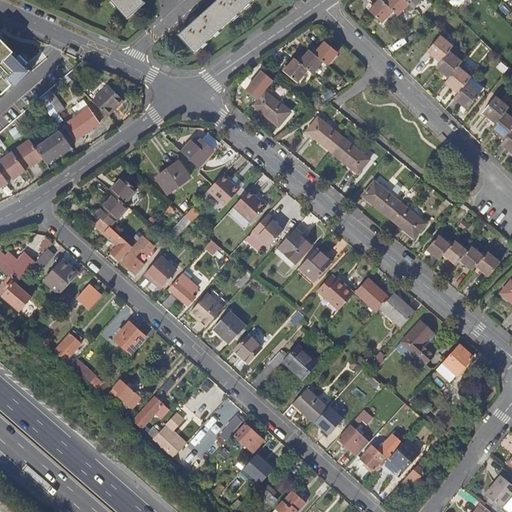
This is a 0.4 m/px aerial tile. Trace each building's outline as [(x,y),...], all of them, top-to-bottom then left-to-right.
[(145,4),(141,0),(109,0),(127,19),(145,4)] [(218,0),(178,35),(194,53),(253,0),(218,0)] [(393,11),(385,3),(382,0),(379,0),(369,10),(381,22),(393,11)] [(393,11),(397,15),(409,3),(405,0),(388,0),(385,3),(393,11)] [(492,8),(491,8),(487,11),(493,17),(497,13),(492,8)] [(0,91),(1,93),(11,82),(14,84),(28,73),(22,66),(25,63),(30,58),(22,50),(20,52),(17,55),(12,50),(15,47),(3,36),(0,38),(0,91)] [(440,62),(449,51),(453,46),(440,36),(427,51),(440,62)] [(315,54),(323,61),(328,65),(338,52),(325,42),(315,54)] [(299,63),(307,70),(313,74),(323,61),(315,54),(310,50),(299,63)] [(449,77),(458,67),(462,62),(449,51),(440,62),(436,67),(449,77)] [(299,63),(294,59),(284,72),(297,83),(307,70),(299,63)] [(22,66),(28,73),(32,70),(25,63),(22,66)] [(458,93),(467,82),(471,77),(458,67),(449,77),(445,82),(458,93)] [(244,89),(257,100),(265,91),(273,81),(260,70),(244,89)] [(458,93),(454,98),(467,108),(480,93),(467,82),(458,93)] [(92,101),(107,116),(123,100),(108,85),(92,101)] [(277,125),(289,110),(265,91),(257,100),(253,105),(277,125)] [(39,99),(57,125),(62,121),(45,94),(39,99)] [(496,123),(505,113),(509,108),(496,97),(483,112),(496,123)] [(75,140),(100,123),(89,108),(64,125),(75,140)] [(505,139),(511,130),(511,118),(505,113),(496,123),(492,128),(505,139)] [(333,151),(345,137),(330,125),(319,116),(308,130),(333,151)] [(511,130),(505,139),(501,143),(511,152),(511,130)] [(71,146),(61,131),(36,148),(44,159),(46,162),(71,146)] [(345,137),(333,151),(359,172),(371,158),(345,137)] [(31,167),(44,159),(36,148),(31,139),(18,147),(21,152),(28,162),(31,167)] [(187,143),(180,151),(198,167),(213,150),(202,140),(197,146),(192,142),(189,145),(187,143)] [(14,179),(26,170),(23,166),(16,155),(13,151),(0,159),(3,164),(10,174),(14,179)] [(21,152),(16,155),(23,166),(28,162),(21,152)] [(168,193),(189,178),(178,162),(157,178),(168,193)] [(0,165),(0,169),(5,177),(10,174),(3,164),(0,165)] [(0,169),(0,186),(1,186),(2,187),(8,182),(5,177),(0,169)] [(224,173),(208,191),(225,206),(240,189),(229,180),(231,179),(224,173)] [(114,195),(124,204),(136,189),(122,177),(110,192),(114,195)] [(388,217),(400,203),(385,191),(374,181),(362,196),(388,217)] [(267,206),(249,190),(234,207),(252,223),(267,206)] [(101,218),(110,227),(116,220),(117,222),(129,209),(124,204),(114,195),(97,215),(101,218)] [(400,203),(388,217),(414,238),(426,224),(400,203)] [(267,215),(252,232),(268,247),(282,231),(272,222),(273,220),(267,215)] [(181,233),(191,222),(186,217),(176,228),(181,233)] [(110,227),(101,218),(94,225),(118,246),(108,257),(117,264),(132,246),(124,239),(110,227)] [(295,228),(275,250),(293,266),(311,246),(300,236),(302,234),(295,228)] [(148,254),(154,246),(143,236),(129,252),(130,253),(122,263),(136,275),(144,265),(136,257),(143,250),(148,254)] [(444,254),(451,246),(438,236),(427,249),(440,259),(444,254)] [(46,251),(48,249),(53,243),(48,238),(40,246),(46,251)] [(219,246),(212,240),(208,243),(216,250),(219,246)] [(456,265),(460,260),(467,251),(455,241),(451,246),(444,254),(456,265)] [(467,251),(460,260),(473,270),(477,265),(484,257),(471,247),(467,251)] [(46,251),(38,260),(44,266),(54,254),(48,249),(46,251)] [(316,249),(299,268),(314,282),(332,263),(316,249)] [(17,283),(35,263),(35,262),(25,253),(17,262),(8,253),(6,256),(0,250),(0,267),(13,279),(17,283)] [(487,252),(484,257),(477,265),(489,276),(500,262),(487,252)] [(161,256),(145,273),(161,287),(177,270),(161,256)] [(60,294),(79,273),(63,259),(45,281),(60,294)] [(38,260),(35,262),(35,263),(41,269),(44,266),(38,260)] [(241,288),(252,276),(247,271),(236,283),(241,288)] [(192,294),(197,288),(183,275),(170,289),(188,305),(195,297),(192,294)] [(338,311),(353,295),(337,280),(336,281),(331,276),(317,292),(322,296),(338,311)] [(89,310),(101,296),(95,291),(96,290),(82,277),(68,291),(89,310)] [(17,283),(13,279),(5,289),(7,290),(2,295),(19,310),(32,296),(30,295),(17,283)] [(357,291),(355,292),(377,311),(380,308),(389,298),(368,279),(357,291)] [(511,302),(511,280),(500,293),(511,302)] [(32,296),(40,303),(43,300),(33,291),(30,295),(32,296)] [(393,293),(389,298),(380,308),(402,327),(415,312),(393,293)] [(223,308),(207,294),(189,313),(199,322),(201,321),(207,326),(223,308)] [(230,343),(246,326),(229,312),(214,329),(230,343)] [(426,364),(433,355),(422,345),(434,333),(421,321),(402,341),(426,364)] [(114,339),(131,354),(146,337),(130,322),(114,339)] [(63,358),(66,361),(82,343),(79,341),(82,338),(74,331),(71,334),(70,334),(55,351),(63,358)] [(234,350),(248,363),(262,348),(248,335),(234,350)] [(459,344),(443,362),(457,375),(473,357),(459,344)] [(297,345),(286,358),(283,361),(303,378),(317,363),(297,345)] [(380,351),(374,357),(379,361),(384,355),(380,351)] [(283,361),(286,358),(279,352),(268,364),(274,370),(283,361)] [(433,380),(442,388),(447,383),(437,375),(433,380)] [(90,382),(98,389),(103,383),(95,377),(90,382)] [(134,406),(141,398),(134,392),(121,380),(114,388),(115,389),(113,392),(129,406),(131,404),(134,406)] [(314,424),(327,409),(306,389),(292,404),(314,424)] [(134,421),(142,428),(160,408),(152,401),(134,421)] [(364,410),(352,423),(354,425),(357,422),(358,423),(367,413),(364,410)] [(244,420),(241,418),(240,419),(237,417),(228,428),(229,428),(222,436),(226,440),(233,432),(242,422),(244,420)] [(387,423),(372,440),(377,444),(392,427),(387,423)] [(253,452),(264,440),(246,424),(235,436),(253,452)] [(357,456),(369,442),(351,426),(339,439),(344,444),(342,447),(347,452),(349,449),(357,456)] [(149,434),(154,439),(159,433),(154,428),(149,434)] [(153,439),(158,444),(169,433),(164,428),(159,433),(154,439),(153,439)] [(169,433),(158,444),(173,457),(184,446),(169,433)] [(405,440),(390,458),(404,471),(420,453),(405,440)] [(376,473),(388,460),(372,445),(360,459),(376,473)] [(257,454),(243,469),(260,484),(274,469),(257,454)] [(401,483),(409,490),(430,466),(423,460),(401,483)] [(486,495),(502,508),(511,496),(511,484),(502,476),(486,495)] [(330,487),(326,483),(316,494),(321,498),(330,487)] [(213,492),(217,496),(224,488),(220,485),(213,492)] [(293,491),(281,503),(290,511),(297,511),(306,503),(293,491)] [(280,504),(278,507),(283,511),(290,511),(281,503),(280,504)] [(490,511),(480,503),(472,511),(490,511)]
